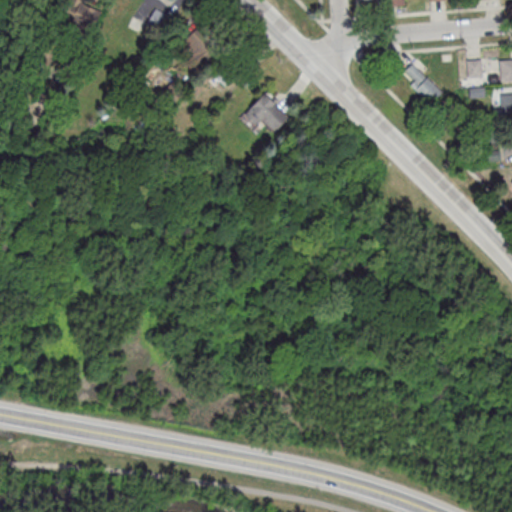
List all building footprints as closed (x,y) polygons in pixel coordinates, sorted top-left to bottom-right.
[(100,11),(78,0),(65,0),(57,17),(89,33),(100,11)] [(160,36),(173,20),(157,7),(144,24),(160,36)] [(209,38),(189,26),(175,50),(195,62),(209,38)] [(511,58),(497,60),(499,81),(511,80),(511,58)] [(210,78),(234,89),(242,70),(218,59),(210,78)] [(464,60),(466,77),(480,76),(479,59),(464,60)] [(403,70),(414,60),(425,70),(421,74),(440,91),(428,103),(408,85),(413,80),(403,70)] [(467,87),(468,97),(483,97),(482,86),(467,87)] [(246,111),(270,135),(289,115),(265,91),(246,111)] [(511,92),(498,94),(499,110),(511,108),(511,92)] [(468,128),(496,126),(497,141),(469,142),(468,128)] [(483,150),(484,161),(498,160),(497,150),(483,150)]
